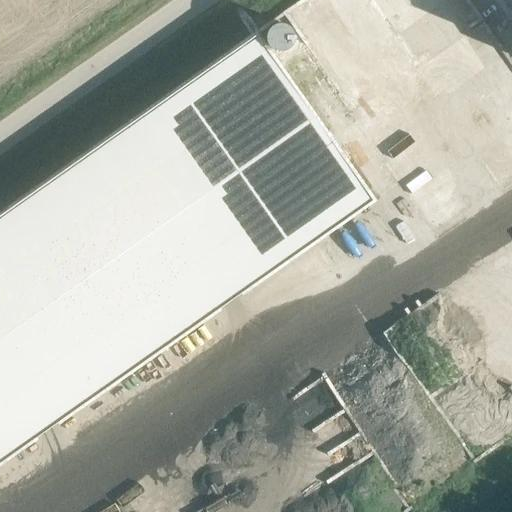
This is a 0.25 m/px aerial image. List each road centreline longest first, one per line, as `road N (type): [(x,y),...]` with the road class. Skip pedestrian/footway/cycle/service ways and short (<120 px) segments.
road 1 (unknown): [(144,454),(114,399),(98,339),(140,290),(203,241),(242,227),(272,230),(339,326)]
road 2 (unclassified): [(0,132),(193,0)]
road 3 (unknown): [(144,454),(339,326)]
road 4 (unknown): [(339,326),(511,207)]
